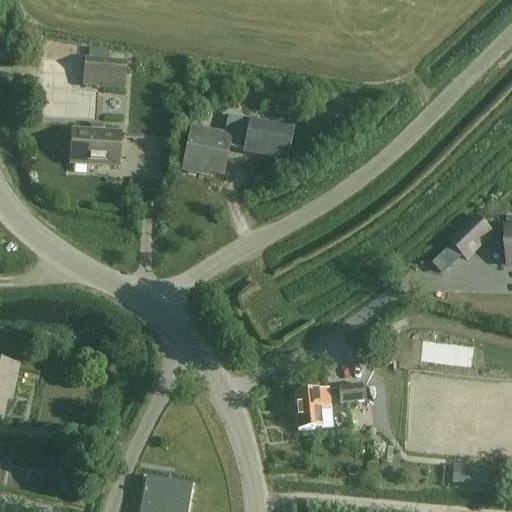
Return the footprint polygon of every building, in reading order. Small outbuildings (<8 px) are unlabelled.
[(83,76),(123,80),(125,63),(85,60),(83,76)] [(285,163),(291,132),(248,123),(248,121),(228,117),(224,137),(191,130),(182,172),(199,175),(200,172),(222,176),(228,148),(242,151),(242,154),(285,163)] [(72,131),(70,166),(116,169),(118,134),(72,131)] [(474,218),(447,244),(466,263),(493,238),(474,218)] [(398,352),(398,367),(429,369),(430,355),(398,352)] [(0,418),(1,419),(7,392),(12,393),(17,368),(0,364),(0,418)] [(339,406),(363,403),(362,387),(338,390),(339,406)] [(328,391),(294,395),(298,432),(320,429),(320,432),(332,430),(328,391)] [(185,511),(190,488),(146,480),(141,511),(185,511)]
